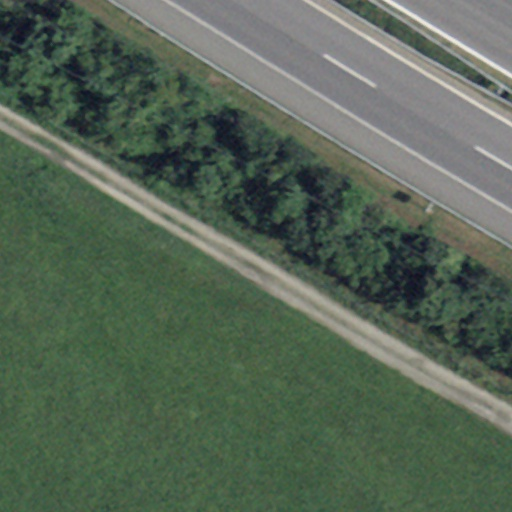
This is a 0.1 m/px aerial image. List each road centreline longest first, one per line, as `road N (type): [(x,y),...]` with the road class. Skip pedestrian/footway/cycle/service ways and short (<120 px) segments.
road 1 (track): [(0,118),(511,421)]
road 2 (motorway): [(229,0),(511,177)]
